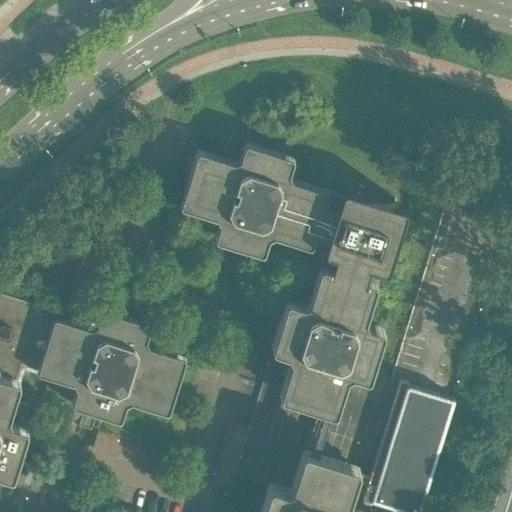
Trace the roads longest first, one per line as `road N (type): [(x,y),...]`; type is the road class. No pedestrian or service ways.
road 1 (tertiary): [(0,157),(165,39)]
road 2 (tertiary): [(108,0),(0,87)]
